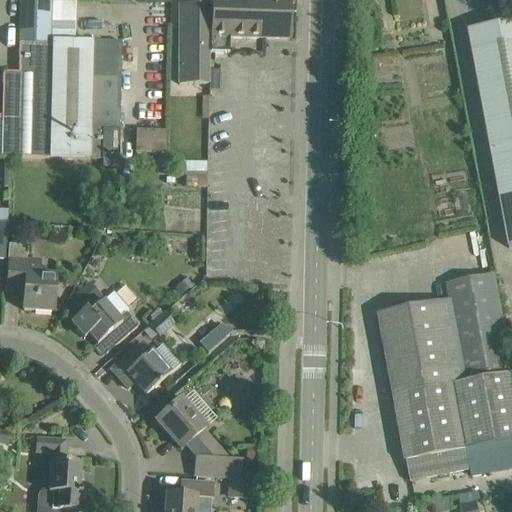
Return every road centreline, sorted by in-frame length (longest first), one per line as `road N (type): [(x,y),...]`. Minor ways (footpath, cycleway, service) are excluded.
road 1 (secondary): [(310,511),(322,0)]
road 2 (residential): [(130,511),(121,435),(64,368),(41,351),(0,342)]
road 3 (unknown): [(256,124),(250,277)]
